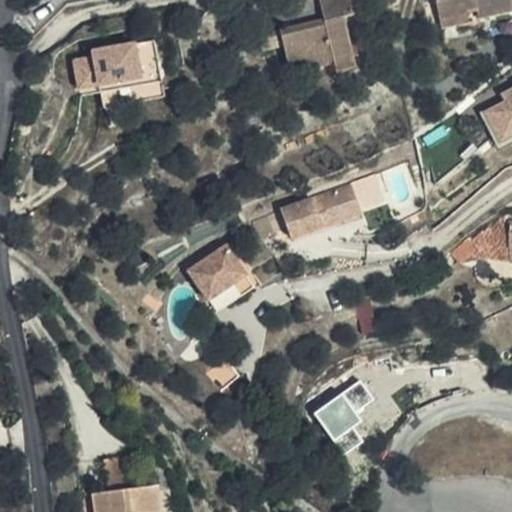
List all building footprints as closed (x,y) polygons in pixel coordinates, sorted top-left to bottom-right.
[(306,0),(309,13),(310,22),(289,27),(286,19),(265,23),(267,40),(275,79),(321,69),(323,77),(345,73),(334,18),(342,16),(338,0),(306,0)] [(310,22),(309,13),(286,19),(289,27),(310,22)] [(246,45),(267,40),(265,23),(243,28),(246,45)] [(88,53),(70,55),(73,86),(134,80),(132,64),(151,62),(148,40),(96,46),(97,52),(88,53)] [(134,80),(73,86),(74,95),(96,92),(97,108),(156,102),(151,62),(132,64),(134,80)] [(511,85),(502,91),(505,98),(481,110),(499,145),(511,138),(511,85)] [(340,214),(360,209),(353,185),(281,208),(289,236),(342,220),(340,214)] [(362,214),(360,209),(340,214),(342,220),(362,214)] [(202,292),(241,267),(223,239),(184,264),(202,292)] [(511,244),(489,247),(492,275),(511,272),(511,244)] [(249,279),(241,267),(202,292),(210,306),(249,279)] [(511,272),(492,275),(493,283),(511,281),(511,272)] [(233,371),(217,350),(196,366),(212,387),(233,371)] [(122,486),(117,456),(96,461),(100,488),(122,486)] [(159,511),(157,490),(91,500),(92,511),(159,511)]
